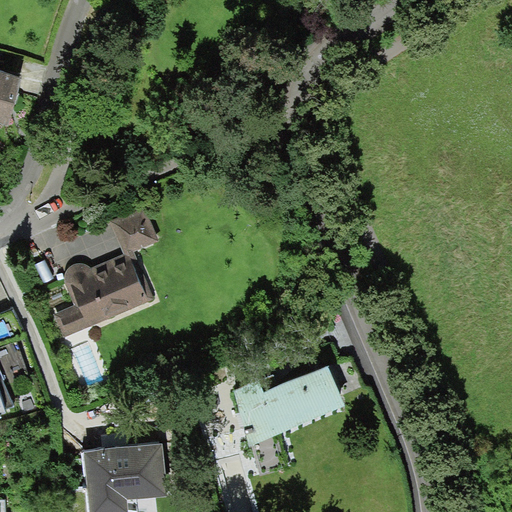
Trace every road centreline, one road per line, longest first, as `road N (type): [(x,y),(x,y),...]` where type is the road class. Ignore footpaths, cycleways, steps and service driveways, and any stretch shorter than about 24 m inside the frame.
road 1 (unclassified): [(435,511),(432,476),(305,174),(295,118),(313,71),(359,28),(408,0)]
road 2 (residential): [(80,0),(34,155),(0,207)]
